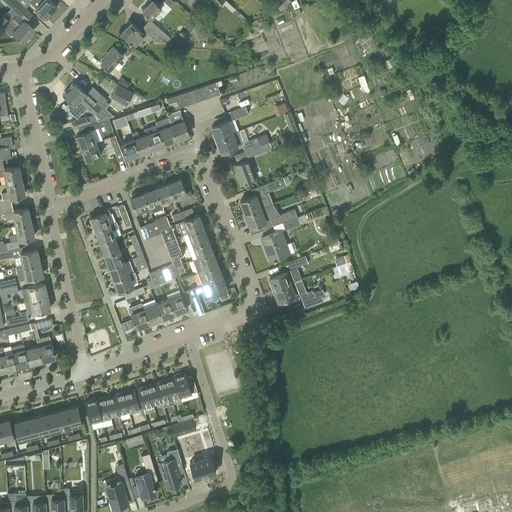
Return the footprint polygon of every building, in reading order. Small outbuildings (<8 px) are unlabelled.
[(3,0),(11,7),(17,13),(11,18),(3,28),(11,35),(13,33),(23,42),(24,40),(26,41),(29,38),(28,36),(34,30),(25,21),(31,14),(22,5),(15,0),(3,0)] [(30,0),(29,2),(35,7),(38,10),(46,17),(57,6),(50,0),(30,0)] [(162,17),(171,7),(163,0),(159,5),(153,0),(150,0),(142,10),(151,18),(157,12),(162,17)] [(149,19),(146,23),(162,36),(167,40),(168,42),(171,38),(169,37),(149,19)] [(145,35),(138,28),(131,21),(121,33),(129,41),(130,43),(131,42),(135,46),(145,35)] [(162,36),(146,23),(142,28),(154,38),(157,41),(162,36)] [(123,56),(120,53),(113,47),(107,53),(108,54),(101,63),(109,71),(123,56)] [(143,53),(133,48),(130,53),(140,58),(143,53)] [(170,62),(166,69),(173,72),(177,66),(176,65),(170,62)] [(117,83),(118,83),(127,88),(130,83),(120,78),(117,83)] [(220,94),(217,86),(222,85),(221,80),(216,82),(209,84),(205,85),(209,97),(220,94)] [(64,93),(62,94),(71,102),(67,106),(70,108),(69,110),(77,117),(81,112),(82,113),(87,108),(93,114),(94,115),(95,114),(97,121),(108,117),(112,116),(108,112),(104,108),(108,104),(105,101),(106,100),(92,86),(86,92),(82,88),(74,81),(73,83),(72,82),(70,84),(70,85),(68,89),(66,90),(65,90),(63,92),(64,93)] [(129,99),(133,93),(118,84),(111,96),(126,105),(129,99)] [(209,97),(205,85),(198,87),(203,99),(209,97)] [(203,99),(198,87),(192,89),(197,101),(203,99)] [(197,101),(192,89),(186,91),(191,103),(197,101)] [(191,103),(186,91),(180,93),(185,105),(191,103)] [(185,105),(180,93),(174,95),(168,97),(166,98),(168,103),(176,100),(179,107),(185,105)] [(284,102),(277,105),(280,113),(287,110),(284,102)] [(239,130),(235,119),(248,114),(245,106),(229,112),(232,120),(227,121),(227,120),(221,122),(212,126),(216,139),(232,133),(239,130)] [(297,130),(290,112),(283,114),(290,132),(297,130)] [(189,134),(185,125),(184,120),(181,113),(168,118),(171,125),(176,139),(182,137),(184,138),(187,136),(188,135),(189,134)] [(86,116),(71,121),(74,128),(89,123),(97,121),(95,114),(94,115),(87,117),(86,116)] [(97,121),(96,121),(98,128),(104,126),(106,131),(112,129),(113,129),(108,117),(97,121)] [(117,117),(112,119),(116,129),(121,127),(118,117),(117,117)] [(176,139),(171,125),(168,118),(156,122),(159,129),(164,144),(176,139)] [(164,144),(159,129),(151,132),(150,127),(145,129),(146,134),(152,149),(164,144)] [(91,130),(86,131),(76,135),(81,148),(96,142),(91,130)] [(244,142),(242,137),(239,130),(232,133),(216,139),(221,152),(242,144),(244,151),(269,141),(266,133),(257,137),(244,142)] [(152,149),(146,134),(139,137),(137,131),(132,133),(135,138),(134,139),(139,153),(152,149)] [(108,137),(114,152),(118,161),(124,159),(114,135),(108,137)] [(11,136),(1,137),(0,137),(0,158),(11,157),(9,147),(12,147),(11,136)] [(271,148),(271,147),(279,144),(277,138),(269,141),(244,151),(247,157),(271,148)] [(139,153),(134,139),(121,144),(127,158),(139,153)] [(100,155),(97,145),(96,142),(81,148),(86,160),(100,155)] [(249,159),(244,161),(234,164),(239,175),(237,176),(240,184),(256,178),(249,159)] [(3,166),(2,166),(0,166),(0,176),(5,175),(7,183),(21,180),(18,166),(4,169),(3,166)] [(273,203),(268,191),(286,185),(285,183),(290,181),(288,175),(273,180),(267,183),(258,186),(260,193),(240,200),(242,206),(241,207),(244,214),(245,213),(260,208),(269,204),(269,205),(273,203)] [(180,178),(168,183),(173,198),(184,194),(185,197),(191,195),(187,184),(183,185),(180,178)] [(24,194),(21,180),(7,183),(9,191),(1,193),(2,198),(0,198),(0,206),(12,204),(10,197),(24,194)] [(173,198),(168,183),(155,188),(161,202),(173,198)] [(161,202),(155,188),(143,193),(148,207),(155,205),(157,210),(163,208),(161,202)] [(148,207),(143,193),(138,195),(137,193),(130,195),(131,197),(130,197),(136,212),(148,207)] [(288,219),(297,216),(294,208),(285,211),(280,214),(273,203),(269,205),(269,204),(260,208),(245,213),(248,221),(250,227),(268,220),(268,222),(266,223),(265,224),(265,225),(265,226),(265,227),(266,227),(267,228),(268,228),(282,222),(288,219)] [(13,210),(12,204),(0,206),(0,213),(4,213),(5,219),(14,217),(16,225),(30,222),(27,207),(13,210)] [(118,206),(121,216),(122,219),(128,217),(123,204),(118,206)] [(191,207),(179,212),(181,218),(193,213),(191,207)] [(109,224),(106,215),(110,214),(108,208),(103,210),(104,212),(90,217),(95,230),(109,224)] [(181,218),(179,212),(172,214),(174,220),(181,218)] [(203,227),(198,214),(184,220),(189,233),(203,227)] [(170,225),(169,225),(166,216),(150,222),(155,235),(161,233),(159,229),(170,225)] [(297,216),(282,222),(285,230),(300,224),(297,216)] [(131,224),(128,217),(122,219),(125,226),(131,224)] [(114,236),(111,230),(118,227),(116,221),(109,224),(95,230),(100,242),(114,236)] [(33,237),(30,222),(16,225),(18,233),(9,235),(10,241),(19,239),(19,240),(24,239),(33,237)] [(155,235),(150,222),(145,224),(150,237),(155,235)] [(150,237),(145,224),(139,227),(144,239),(150,237)] [(170,224),(169,225),(170,225),(159,229),(161,233),(164,242),(175,238),(170,224)] [(208,239),(203,227),(189,233),(193,245),(208,239)] [(281,230),(270,235),(261,238),(269,261),(289,253),(281,230)] [(119,249),(114,236),(100,242),(104,254),(119,249)] [(180,250),(178,244),(175,238),(164,242),(169,254),(180,250)] [(208,239),(193,245),(198,257),(212,252),(210,246),(213,245),(210,239),(208,240),(208,239)] [(138,241),(133,243),(133,244),(136,251),(137,256),(142,254),(141,249),(138,241)] [(0,258),(10,256),(8,249),(7,249),(0,250),(0,258)] [(39,262),(36,249),(27,251),(22,252),(20,253),(20,254),(13,256),(16,267),(23,265),(39,262)] [(123,261),(119,249),(104,254),(109,267),(123,261)] [(180,250),(169,254),(172,261),(183,257),(180,250)] [(217,264),(212,252),(198,257),(192,259),(197,272),(217,264)] [(147,266),(144,258),(142,254),(137,256),(133,258),(138,270),(142,268),(147,266)] [(335,258),(334,260),(336,265),(346,262),(346,261),(344,255),(335,258)] [(299,257),(287,262),(290,269),(302,265),(299,257)] [(128,273),(123,261),(109,267),(114,279),(128,273)] [(42,275),(39,262),(23,265),(26,278),(32,277),(42,275)] [(173,264),(167,266),(171,278),(177,276),(180,275),(178,269),(177,265),(174,267),(173,264)] [(217,264),(197,272),(202,284),(222,277),(217,264)] [(171,278),(167,266),(161,268),(165,280),(171,278)] [(165,280),(161,268),(155,271),(160,282),(165,280)] [(295,281),(292,274),(290,269),(278,274),(269,277),(269,276),(271,282),(269,283),(272,290),(274,290),(274,289),(295,281)] [(133,286),(130,279),(137,277),(134,271),(128,273),(114,279),(118,292),(133,286)] [(160,282),(155,271),(149,273),(151,279),(154,285),(160,282)] [(222,277),(202,284),(206,297),(212,295),(227,289),(222,277)] [(0,281),(0,288),(16,285),(15,278),(0,281)] [(294,295),(299,293),(295,281),(274,289),(274,290),(278,301),(294,295)] [(44,283),(34,285),(27,286),(28,288),(22,289),(24,301),(30,299),(47,296),(44,283)] [(18,291),(16,285),(0,288),(0,290),(1,295),(18,291)] [(143,286),(136,288),(138,294),(145,291),(143,286)] [(194,287),(189,289),(194,302),(199,300),(194,287)] [(138,294),(136,288),(123,293),(125,299),(138,294)] [(312,290),(300,295),(304,307),(323,300),(321,295),(324,294),(322,288),(313,292),(312,290)] [(194,302),(189,289),(183,291),(188,304),(194,302)] [(186,309),(183,299),(181,294),(168,299),(174,314),(186,309)] [(49,309),(47,296),(30,299),(33,312),(49,309)] [(174,314),(168,299),(156,304),(161,318),(174,314)] [(132,319),(127,321),(129,326),(129,328),(131,328),(136,326),(136,328),(149,323),(144,308),(142,304),(142,303),(129,308),(133,318),(133,319),(132,319)] [(16,313),(15,304),(5,305),(6,315),(16,313)] [(162,321),(161,318),(156,304),(144,308),(149,323),(155,321),(156,323),(162,321)] [(29,320),(27,311),(26,311),(20,312),(21,315),(6,318),(7,325),(22,322),(29,320)] [(53,324),(51,318),(42,320),(32,322),(33,328),(33,329),(43,326),(53,324)] [(33,328),(32,322),(19,326),(20,331),(29,330),(33,328)] [(20,331),(19,326),(6,329),(8,335),(20,331)] [(8,335),(6,329),(0,330),(0,336),(2,336),(3,339),(9,337),(8,335)] [(49,335),(39,338),(36,339),(36,340),(38,345),(41,360),(55,357),(49,335)] [(29,364),(24,344),(23,343),(11,347),(12,352),(16,367),(29,364)] [(41,360),(38,345),(31,347),(30,343),(24,344),(29,364),(41,360)] [(16,367),(12,352),(5,354),(3,346),(0,346),(0,358),(3,370),(16,367)] [(197,390),(192,375),(186,377),(185,373),(181,374),(180,373),(175,374),(175,376),(174,376),(180,395),(193,391),(197,390)] [(180,395),(174,376),(165,379),(171,398),(177,397),(179,396),(180,395)] [(171,398),(165,379),(156,382),(162,401),(167,400),(171,398)] [(162,401),(156,382),(147,385),(153,404),(157,403),(162,401)] [(153,404),(147,385),(137,388),(143,407),(148,406),(153,404)] [(140,411),(134,389),(124,392),(129,413),(137,411),(140,411)] [(129,413),(124,392),(115,394),(120,413),(124,412),(128,411),(129,413)] [(120,413),(115,394),(105,396),(111,418),(111,416),(117,414),(120,413)] [(111,418),(105,396),(96,399),(102,421),(111,418)] [(102,421),(96,399),(86,402),(88,413),(91,421),(97,419),(100,418),(101,421),(102,421)] [(82,423),(77,405),(66,408),(71,426),(75,425),(82,423)] [(71,426),(66,408),(56,411),(61,429),(66,427),(71,426)] [(61,429),(56,411),(45,414),(50,432),(57,430),(61,429)] [(50,432),(45,414),(35,416),(40,434),(43,433),(50,432)] [(40,434),(35,416),(25,419),(29,437),(37,435),(40,434)] [(192,418),(170,425),(173,436),(195,429),(192,418)] [(14,437),(9,419),(0,421),(0,428),(3,440),(9,438),(14,437)] [(29,437),(25,419),(14,422),(18,440),(24,438),(29,437)] [(181,461),(177,448),(167,451),(169,459),(159,462),(166,487),(170,485),(171,487),(179,484),(177,477),(179,476),(175,462),(181,461)] [(146,472),(134,476),(141,497),(155,493),(153,486),(155,486),(154,484),(153,485),(152,482),(158,480),(149,452),(141,455),(146,472)] [(23,455),(15,457),(16,465),(24,464),(24,459),(24,455),(23,455)] [(211,455),(190,461),(195,478),(205,474),(206,476),(214,474),(213,472),(216,471),(211,455)] [(109,493),(108,493),(109,494),(113,507),(115,506),(115,507),(115,506),(117,505),(120,504),(120,505),(121,505),(123,504),(122,503),(128,502),(124,489),(131,487),(123,462),(115,465),(119,477),(120,480),(110,483),(113,492),(109,493)] [(69,487),(62,487),(62,488),(63,493),(63,499),(69,499),(69,511),(82,511),(82,509),(85,508),(84,500),(82,500),(81,491),(69,492),(69,487)] [(50,493),(44,494),(44,496),(44,501),(45,501),(45,507),(46,507),(51,506),(51,511),(63,511),(63,499),(63,493),(50,493)] [(28,495),(25,495),(25,496),(25,499),(26,499),(27,510),(32,510),(33,510),(32,511),(45,511),(45,507),(45,501),(44,501),(38,501),(33,501),(33,498),(33,495),(31,495),(28,495)] [(11,500),(7,500),(7,501),(8,501),(8,511),(12,511),(14,511),(26,511),(27,510),(26,499),(25,499),(11,500)] [(0,511),(8,511),(8,501),(7,501),(5,501),(4,501),(1,501),(0,501),(0,511)]
